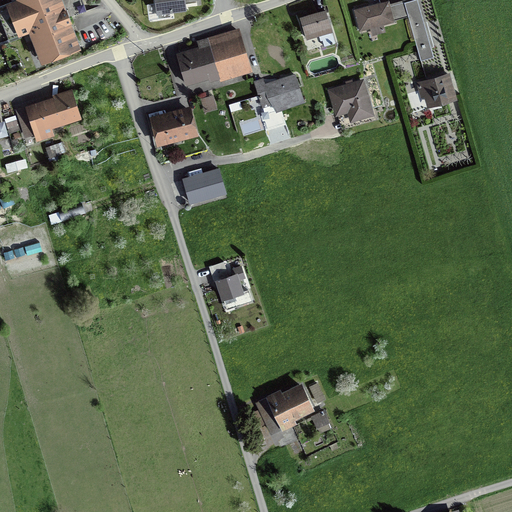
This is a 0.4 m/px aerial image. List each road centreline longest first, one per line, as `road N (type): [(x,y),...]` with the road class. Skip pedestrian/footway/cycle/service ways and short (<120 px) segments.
road 1 (residential): [(118,54),(264,511)]
road 2 (residential): [(118,54),(0,95)]
